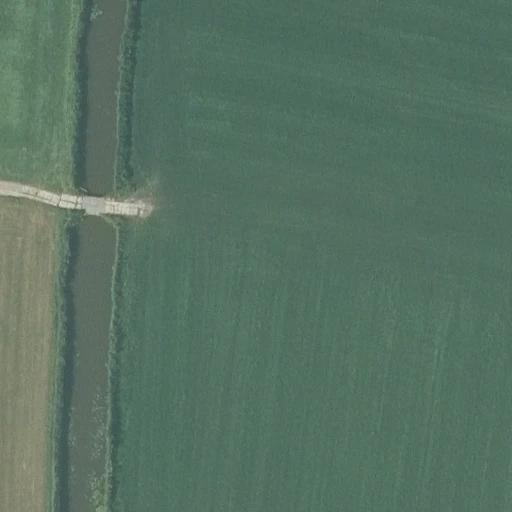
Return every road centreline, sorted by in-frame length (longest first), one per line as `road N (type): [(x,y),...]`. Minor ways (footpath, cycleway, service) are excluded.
road 1 (track): [(123,511),(123,423),(147,207)]
road 2 (track): [(184,0),(176,185),(147,207),(72,202)]
